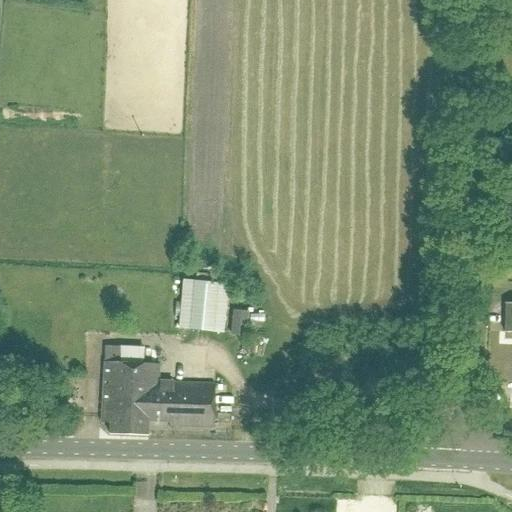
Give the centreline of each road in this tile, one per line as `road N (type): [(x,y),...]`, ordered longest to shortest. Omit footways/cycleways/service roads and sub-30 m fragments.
road 1 (tertiary): [(459,459),(0,446)]
road 2 (unclassified): [(459,459),(469,0)]
